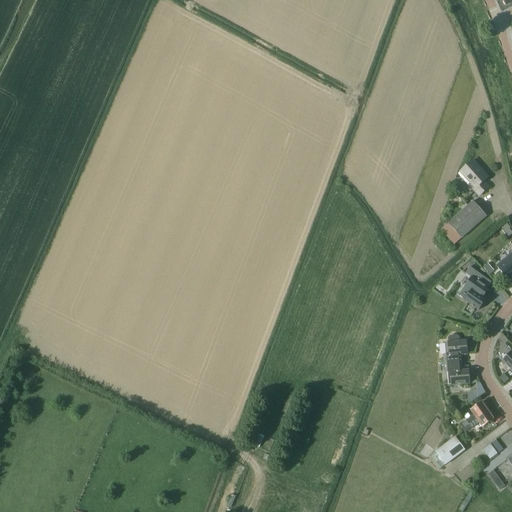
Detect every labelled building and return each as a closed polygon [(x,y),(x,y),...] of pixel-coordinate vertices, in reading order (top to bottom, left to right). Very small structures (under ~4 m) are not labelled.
[(489,186),(484,180),(488,176),(473,159),(460,171),(475,188),(473,189),(478,196),(489,186)] [(449,223),(441,231),(454,245),(462,237),(486,215),(473,201),(468,206),(464,202),(459,207),(462,211),(449,223)] [(508,279),(511,275),(511,252),(496,267),(508,279)] [(464,300),(463,300),(469,304),(469,305),(469,304),(473,307),(472,307),(473,307),(478,311),(479,310),(486,299),(483,297),(489,289),(487,288),(491,282),(469,267),(465,274),(470,278),(468,282),(464,287),(470,291),(464,300)] [(459,341),(459,338),(456,335),(449,336),(447,338),(447,342),(445,342),(446,355),(442,355),(443,363),(459,362),(458,354),(466,353),(464,340),(459,341)] [(511,352),(502,361),(511,371),(511,352)] [(468,383),(467,369),(460,370),(459,362),(443,363),(444,373),(447,372),(448,385),(468,383)] [(504,375),(499,379),(505,385),(509,381),(504,375)] [(489,409),(482,400),(471,408),(474,413),(466,419),(466,420),(460,424),(463,428),(469,424),(489,409)] [(469,424),(463,428),(463,429),(462,430),(464,433),(471,427),(480,421),(483,427),(495,418),(489,409),(469,424)] [(430,456),(440,469),(464,451),(454,438),(430,456)] [(503,450),(496,441),(490,445),(498,454),(503,450)] [(498,454),(490,445),(483,451),(491,460),(498,454)]
